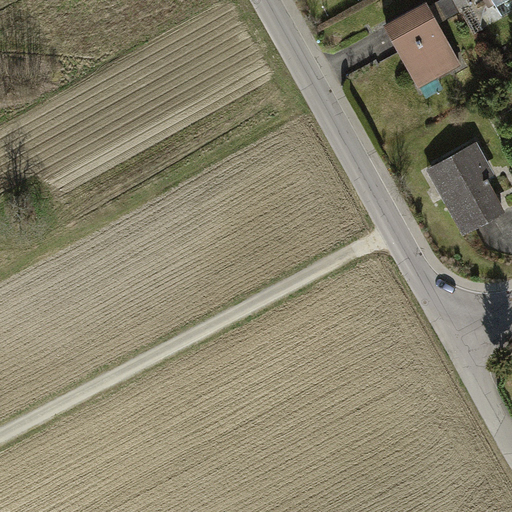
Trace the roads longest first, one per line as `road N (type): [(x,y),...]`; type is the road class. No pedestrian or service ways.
road 1 (track): [(0,437),(393,230)]
road 2 (residential): [(267,0),(456,338)]
